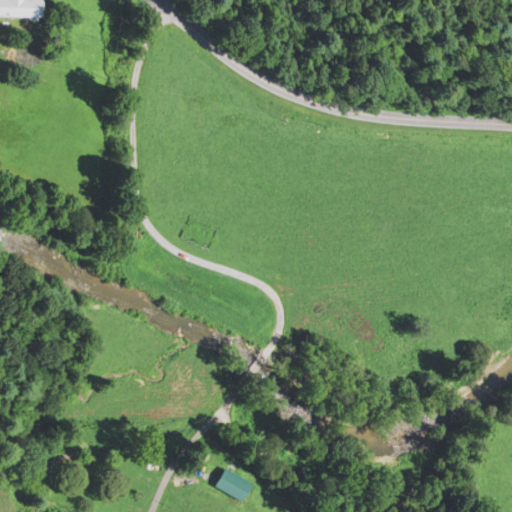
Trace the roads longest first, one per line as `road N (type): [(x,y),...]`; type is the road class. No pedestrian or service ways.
road 1 (residential): [(264,354),(282,321),(279,299),(259,282),(154,235),(138,201),(134,82),(159,0)]
road 2 (tertiary): [(511,121),(321,104),(250,74),(153,0)]
road 3 (track): [(0,475),(44,441),(135,438),(224,408)]
road 4 (residential): [(245,378),(171,468),(148,511)]
road 5 (residential): [(323,511),(220,413)]
